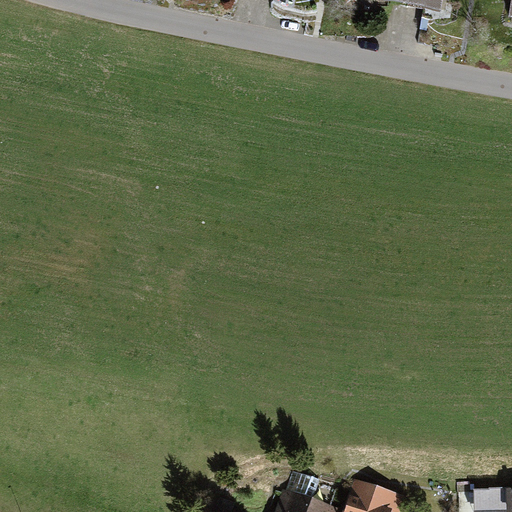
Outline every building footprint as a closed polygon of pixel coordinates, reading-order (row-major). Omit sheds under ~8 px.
[(441,0),(382,0),(438,14),(441,0)] [(283,489),(275,511),(307,511),(312,499),(306,497),(312,478),(293,471),(287,491),(283,489)] [(354,479),(342,511),(401,511),(406,497),(354,479)] [(230,511),(235,503),(220,497),(215,510),(220,511),(230,511)] [(340,511),(342,509),(312,499),(307,511),(340,511)]
